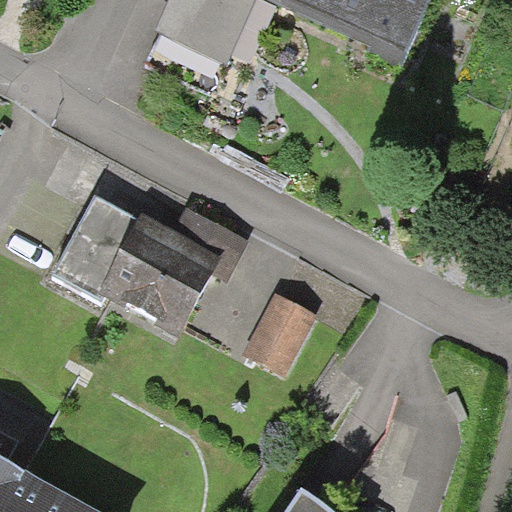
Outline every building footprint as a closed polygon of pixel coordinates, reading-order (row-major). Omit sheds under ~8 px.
[(180,0),(152,66),(203,88),(213,65),(230,72),(260,0),(261,0),(407,61),(432,0),(180,0)] [(138,221),(98,200),(58,276),(129,313),(131,309),(156,322),(154,328),(181,342),(214,280),(230,289),(255,242),(186,206),(172,230),(141,214),(138,221)] [(320,319),(274,295),(241,357),(287,382),(320,319)] [(91,511),(13,469),(0,461),(0,511),(91,511)] [(325,511),(303,496),(291,511),(325,511)]
